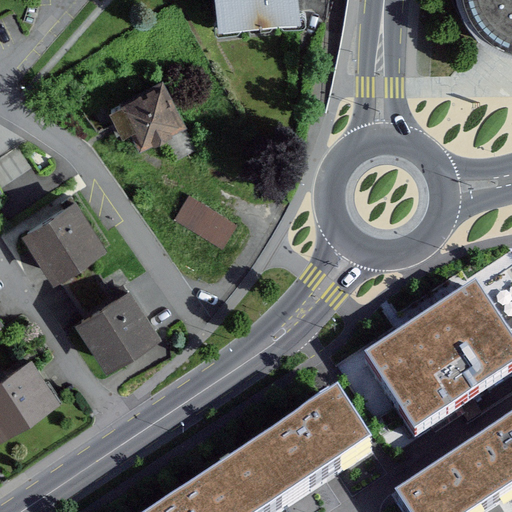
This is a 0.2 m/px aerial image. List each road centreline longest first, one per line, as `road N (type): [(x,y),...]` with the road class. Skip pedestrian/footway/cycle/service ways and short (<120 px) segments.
road 1 (residential): [(204,335),(80,154),(0,100)]
road 2 (primary): [(131,440),(258,357),(353,244)]
road 3 (residential): [(0,243),(131,440)]
road 4 (primary): [(379,140),(384,0)]
road 5 (primary): [(379,140),(345,158),(329,193),(339,230),(353,244)]
road 6 (primary): [(21,511),(131,440)]
road 7 (primary): [(353,244),(388,255),(423,242),(436,228),(444,192)]
